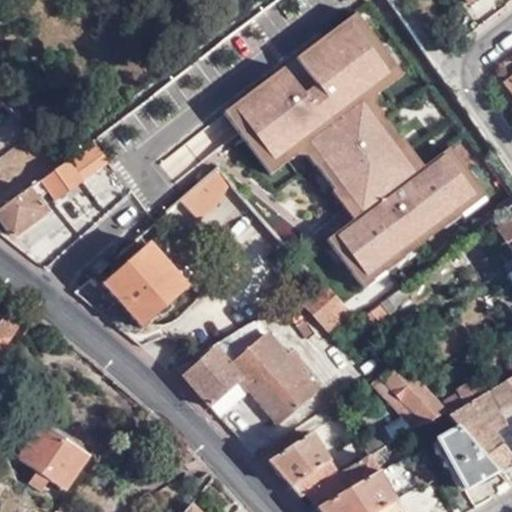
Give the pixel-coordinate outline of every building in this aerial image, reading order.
[(388,4),(385,0),(356,0),(370,18),(388,4)] [(226,107),(272,170),(307,145),(372,94),(399,72),(349,15),(293,57),(226,107)] [(372,94),(307,145),(350,210),(354,215),(428,165),(372,94)] [(105,132),(40,182),(56,201),(122,153),(105,132)] [(485,194),(450,150),(428,165),(354,215),(325,235),(366,284),(485,194)] [(194,219),(233,190),(215,166),(177,195),(194,219)] [(0,210),(0,223),(12,239),(14,241),(48,215),(29,190),(0,210)] [(511,217),(493,231),(511,256),(511,217)] [(186,290),(147,245),(105,281),(101,278),(97,281),(141,330),(186,290)] [(320,284),(310,294),(258,321),(263,328),(299,308),(327,337),(350,317),(320,284)] [(407,299),(399,291),(356,322),(364,330),(407,299)] [(0,356),(20,324),(7,315),(0,326),(0,356)] [(182,376),(209,409),(240,382),(279,425),(322,386),(318,381),(313,385),(299,370),(305,364),(293,351),(287,356),(269,335),(239,361),(225,344),(217,350),(215,348),(182,376)] [(443,413),(416,384),(394,363),(369,386),(399,419),(382,429),(391,444),(405,435),(443,413)] [(511,374),(445,415),(457,428),(495,467),(511,451),(497,436),(507,426),(491,411),(510,400),(511,402),(511,374)] [(318,427),(330,460),(353,452),(340,419),(318,427)] [(498,470),(495,467),(457,428),(435,440),(465,489),(498,470)] [(62,496),(84,463),(37,433),(15,467),(36,481),(33,486),(37,488),(42,484),(62,496)] [(300,498),(306,494),(336,477),(309,433),(266,461),(300,498)] [(316,508),(375,474),(366,458),(336,477),(306,494),(316,508)] [(374,511),(393,502),(375,474),(316,508),(319,511),(374,511)]
